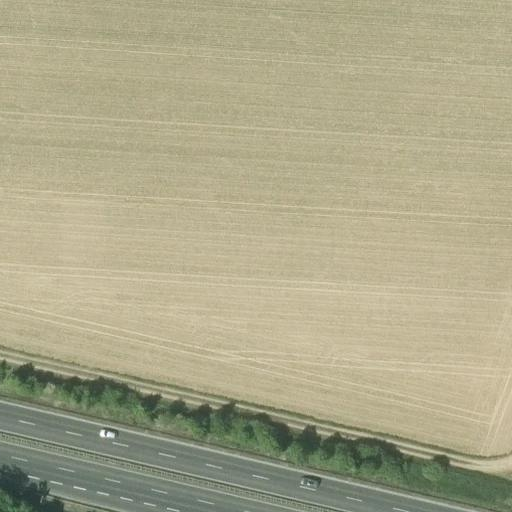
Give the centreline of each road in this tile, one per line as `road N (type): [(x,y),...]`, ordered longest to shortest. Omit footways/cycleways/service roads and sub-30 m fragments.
road 1 (track): [(0,355),(478,469),(511,465)]
road 2 (trunk): [(405,511),(0,417)]
road 3 (trunk): [(0,455),(242,511)]
